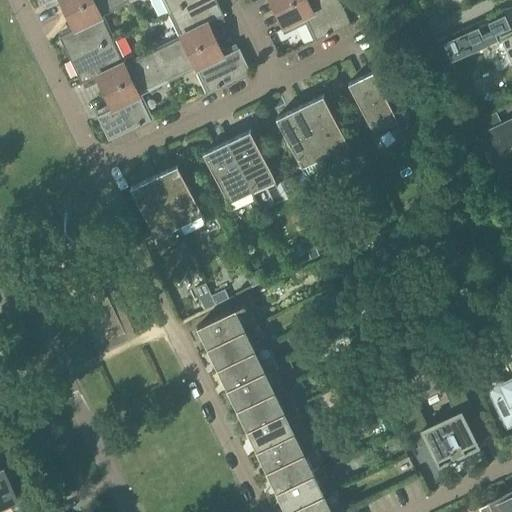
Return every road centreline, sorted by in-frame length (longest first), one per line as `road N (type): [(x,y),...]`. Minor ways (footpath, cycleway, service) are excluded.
road 1 (residential): [(17,0),(96,166),(277,81),(239,0)]
road 2 (unclassified): [(263,511),(125,229)]
road 3 (residential): [(129,511),(0,235)]
